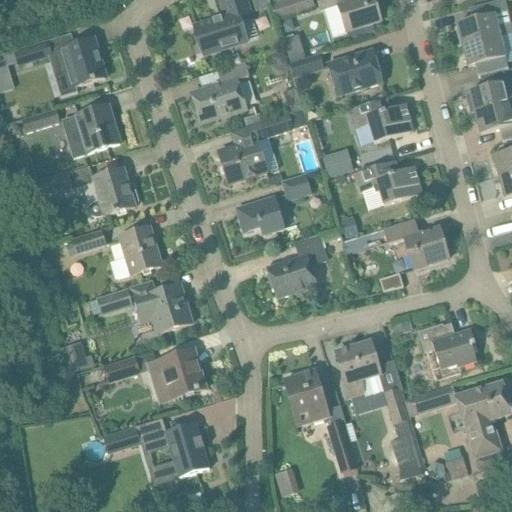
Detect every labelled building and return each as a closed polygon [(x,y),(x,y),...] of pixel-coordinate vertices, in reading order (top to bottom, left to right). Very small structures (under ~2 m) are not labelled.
[(232,0),(237,16),(195,29),(204,57),(223,51),(247,44),(241,25),(252,22),(249,11),(245,0),(232,0)] [(268,0),(253,0),(256,8),(257,11),(270,7),(268,0)] [(293,0),(271,7),(271,8),(276,24),(316,11),(312,0),(293,0)] [(316,0),(321,13),(325,12),(338,8),(347,35),(349,44),(376,35),(374,26),(381,24),(373,0),(363,0),(361,1),(353,3),(352,0),(316,0)] [(473,22),(457,26),(463,48),(500,39),(511,35),(511,28),(505,2),(503,2),(470,11),(473,22)] [(511,35),(500,39),(463,48),(468,70),(476,68),(487,65),(505,60),(507,66),(511,64),(511,35)] [(294,41),(284,45),(290,66),(297,63),(302,57),(301,51),(297,52),(294,41)] [(65,75),(57,77),(63,99),(78,95),(76,90),(86,87),(106,81),(94,42),(75,47),(73,48),(58,52),(63,66),(65,75)] [(15,53),(0,57),(0,73),(8,71),(8,68),(18,65),(19,67),(44,60),(48,59),(51,58),(47,44),(39,47),(15,54),(15,53)] [(354,58),(327,67),(337,99),(364,91),(383,85),(373,52),(354,58)] [(284,53),(271,57),(275,71),(280,74),(290,71),(289,66),(284,53)] [(290,66),(289,66),(290,71),(293,80),(324,71),(319,57),(297,63),(290,66)] [(222,87),(191,96),(200,127),(220,121),(246,113),(237,83),(249,80),(244,65),(234,68),(218,74),(222,87)] [(489,89),(470,94),(475,115),(511,105),(511,95),(510,96),(507,84),(489,89)] [(297,90),(283,94),(290,116),(303,111),(297,90)] [(386,101),(352,111),(358,131),(369,128),(375,146),(394,140),(413,134),(405,108),(390,112),(386,101)] [(511,105),(475,115),(481,137),(499,132),(502,144),(511,141),(511,105)] [(65,123),(63,123),(68,139),(74,160),(87,156),(101,152),(120,146),(108,108),(89,114),(76,118),(76,119),(65,123)] [(255,126),(234,133),(239,148),(257,143),(257,144),(260,143),(268,140),(292,133),(308,128),(303,111),(290,116),(255,126)] [(55,112),(23,122),(27,135),(59,125),(55,112)] [(238,149),(219,155),(229,187),(267,175),(257,144),(257,143),(239,148),(238,149)] [(507,155),(493,158),(499,180),(511,176),(511,145),(505,147),(507,155)] [(348,152),(323,159),(329,182),(354,175),(348,152)] [(30,161),(16,165),(23,188),(37,184),(30,161)] [(395,163),(354,176),(361,195),(378,190),(383,208),(403,202),(422,197),(414,170),(399,175),(395,163)] [(67,176),(39,184),(44,201),(72,192),(71,190),(93,184),(89,171),(68,178),(67,176)] [(91,206),(88,210),(90,219),(96,220),(99,220),(102,220),(104,219),(116,215),(135,210),(124,171),(104,177),(93,181),(99,202),(96,204),(91,206)] [(511,176),(499,180),(505,201),(511,199),(511,176)] [(305,177),(282,185),(288,204),(311,196),(305,177)] [(255,206),(236,211),(244,236),(260,231),(263,239),(282,232),(284,232),(274,199),(255,206)] [(354,219),(341,223),(346,241),(359,237),(354,219)] [(413,222),(385,231),(386,237),(389,247),(405,242),(414,272),(448,262),(439,231),(418,238),(413,222)] [(114,264),(111,268),(115,279),(120,281),(162,268),(150,230),(131,236),(120,240),(126,260),(114,264)] [(101,233),(72,242),(77,257),(105,248),(101,233)] [(299,261),(267,271),(277,302),(317,289),(311,269),(328,263),(320,238),(303,244),(295,246),(299,261)] [(61,287),(48,291),(53,306),(66,301),(61,287)] [(153,289),(131,295),(141,327),(153,323),(157,337),(173,332),(193,326),(181,288),(162,294),(155,296),(153,289)] [(127,293),(98,302),(103,317),(131,308),(127,293)] [(408,325),(396,328),(398,337),(411,334),(411,333),(413,332),(411,325),(409,325),(408,325)] [(443,326),(418,334),(419,337),(424,355),(434,352),(440,373),(456,368),(457,370),(477,364),(472,350),(476,348),(472,337),(471,332),(447,340),(446,337),(443,326)] [(370,344),(336,355),(342,374),(350,400),(351,400),(365,396),(366,399),(384,394),(379,378),(380,377),(377,368),(376,364),(370,344)] [(81,346),(61,351),(69,377),(95,369),(91,358),(85,360),(81,346)] [(175,359),(148,367),(160,405),(187,397),(206,391),(194,353),(175,359)] [(134,361),(105,370),(110,385),(139,376),(134,361)] [(315,373),(284,383),(298,429),(317,423),(329,419),(321,393),(315,373)] [(453,388),(404,403),(410,420),(457,405),(469,442),(474,462),(502,453),(492,423),(511,417),(502,385),(483,391),(456,399),(453,388)] [(400,393),(385,397),(388,408),(399,442),(391,445),(393,452),(399,471),(412,471),(414,479),(425,476),(424,471),(425,471),(419,452),(415,437),(410,420),(404,403),(403,403),(400,393)] [(161,422),(135,430),(136,431),(137,431),(140,440),(139,441),(141,445),(158,440),(162,452),(170,450),(174,463),(166,466),(171,483),(179,480),(209,471),(195,425),(165,435),(161,422)] [(332,429),(328,430),(342,475),(357,471),(355,463),(344,427),(344,425),(332,429)] [(136,431),(106,440),(111,455),(141,445),(139,441),(140,440),(137,431),(136,431)] [(40,436),(33,445),(43,452),(50,444),(40,436)] [(463,460),(446,465),(450,482),(468,477),(463,460)] [(435,465),(427,472),(429,479),(439,482),(445,476),(443,468),(435,465)]
